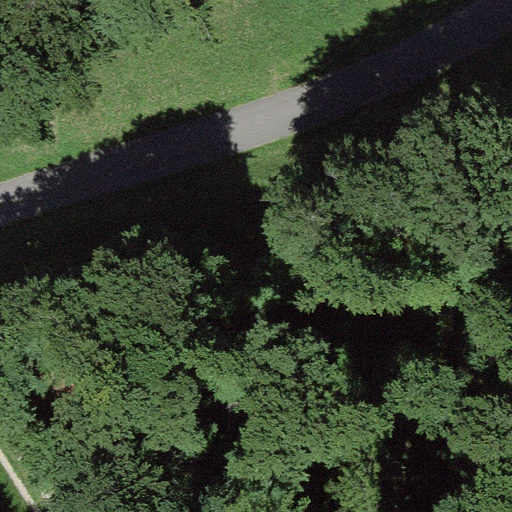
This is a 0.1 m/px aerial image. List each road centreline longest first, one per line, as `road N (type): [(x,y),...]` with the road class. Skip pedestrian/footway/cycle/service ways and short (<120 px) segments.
road 1 (unclassified): [(0,197),(478,0)]
road 2 (track): [(0,393),(56,511)]
